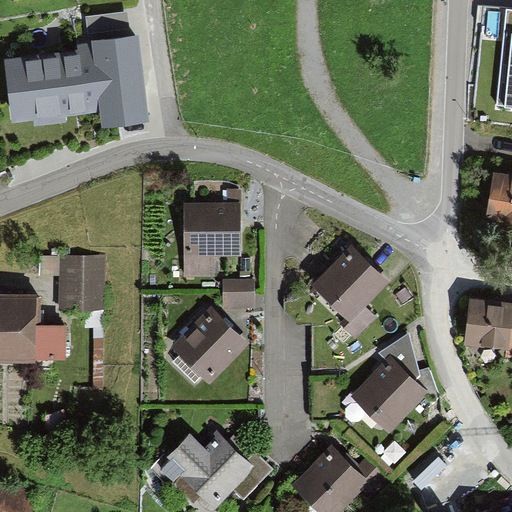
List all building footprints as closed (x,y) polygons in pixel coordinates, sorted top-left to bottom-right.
[(511,2),(507,2),(496,104),(511,105),(511,2)] [(94,42),(4,51),(11,119),(101,109),(102,118),(148,113),(139,28),(93,33),(94,42)] [(511,168),(494,166),(485,213),(511,217),(511,168)] [(242,198),(185,199),(185,274),(215,274),(215,252),(242,252),(242,198)] [(352,239),(311,280),(349,318),(343,324),(355,336),(377,315),(363,302),(389,276),(352,239)] [(106,254),(41,254),(41,271),(61,271),(61,306),(85,306),(84,326),(93,327),(93,338),(105,338),(106,254)] [(255,277),(223,277),(223,307),(255,307),(255,277)] [(511,297),(470,292),(464,339),(508,344),(506,354),(511,354),(511,297)] [(38,324),(38,294),(0,293),(0,362),(36,363),(36,360),(68,361),(68,325),(38,324)] [(212,303),(172,343),(180,351),(172,359),(194,380),(202,373),(210,381),(250,340),(212,303)] [(337,326),(312,326),(312,367),(336,368),(337,326)] [(386,355),(352,391),(389,430),(425,394),(431,400),(439,392),(429,366),(420,367),(409,330),(380,350),(386,355)] [(337,372),(312,372),(312,417),(337,417),(337,372)] [(64,406),(45,412),(49,428),(69,423),(64,406)] [(190,425),(152,464),(191,502),(202,491),(216,506),(234,487),(244,496),(274,466),(256,448),(247,456),(218,428),(206,440),(190,425)] [(332,439),(291,481),(323,511),(338,511),(362,488),(373,498),(391,479),(367,456),(358,465),(332,439)] [(0,477),(0,511),(32,511),(38,487),(0,477)]
